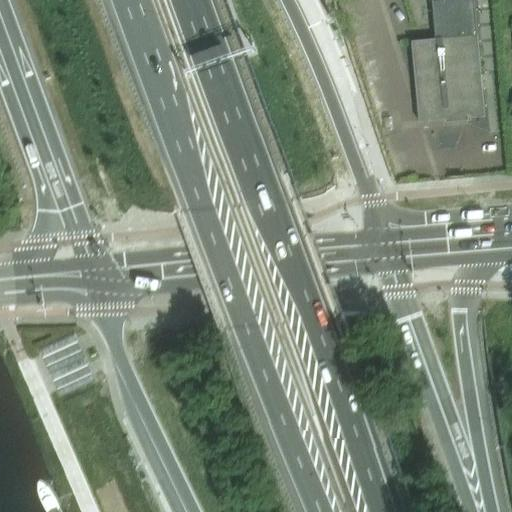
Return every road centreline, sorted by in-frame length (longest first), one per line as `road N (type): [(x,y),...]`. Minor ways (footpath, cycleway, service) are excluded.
road 1 (trunk): [(124,0),(319,511)]
road 2 (trunk): [(370,511),(180,0)]
road 3 (secondary): [(95,277),(385,250)]
road 4 (trunk): [(493,511),(459,310),(493,240)]
road 5 (trunk): [(482,511),(385,250)]
road 6 (trunk): [(385,250),(287,0)]
road 7 (motorway): [(95,277),(114,346),(193,511)]
road 8 (trunk): [(46,161),(43,233),(5,285)]
road 9 (trunk): [(0,34),(46,161)]
road 10 (trunk): [(46,161),(95,277)]
